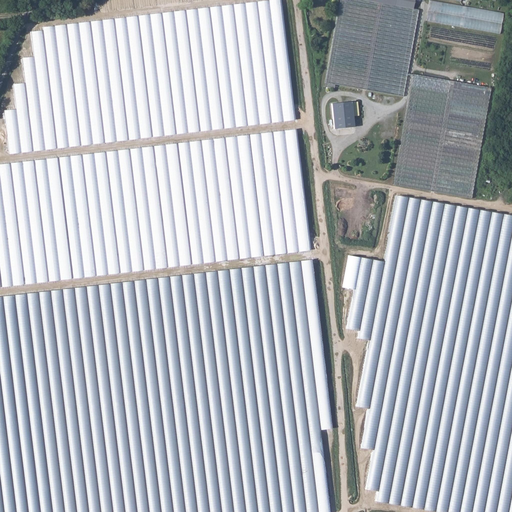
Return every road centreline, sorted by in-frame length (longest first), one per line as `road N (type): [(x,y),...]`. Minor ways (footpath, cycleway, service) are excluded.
road 1 (track): [(343,511),(336,340),(296,0)]
road 2 (track): [(23,27),(243,0)]
